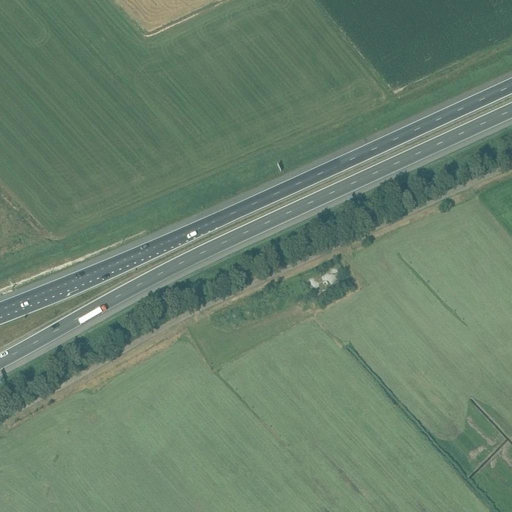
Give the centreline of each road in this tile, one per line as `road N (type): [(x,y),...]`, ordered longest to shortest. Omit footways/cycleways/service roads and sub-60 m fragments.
road 1 (unclassified): [(0,418),(175,320),(511,164)]
road 2 (motorway): [(0,360),(228,240),(511,110)]
road 3 (motorway): [(511,84),(0,312)]
road 4 (track): [(0,281),(209,199),(511,61)]
